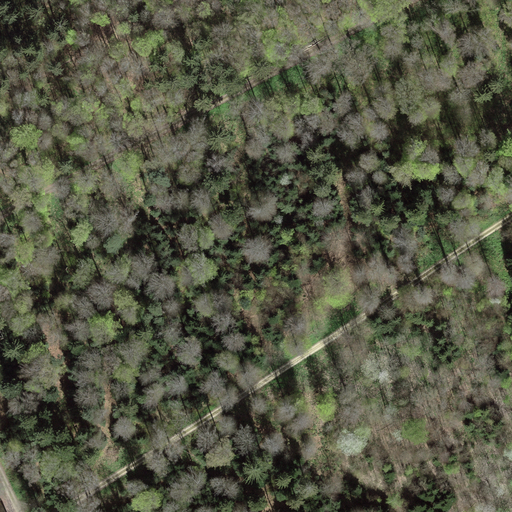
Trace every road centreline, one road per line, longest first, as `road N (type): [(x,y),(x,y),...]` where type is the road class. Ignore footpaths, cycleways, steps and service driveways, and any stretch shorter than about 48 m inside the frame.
road 1 (track): [(511,216),(61,511)]
road 2 (track): [(0,214),(410,0)]
